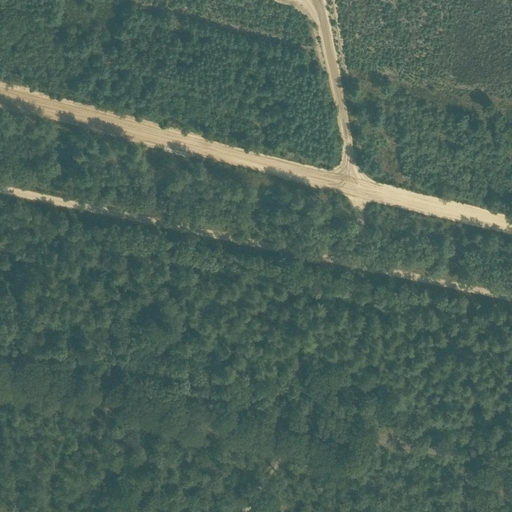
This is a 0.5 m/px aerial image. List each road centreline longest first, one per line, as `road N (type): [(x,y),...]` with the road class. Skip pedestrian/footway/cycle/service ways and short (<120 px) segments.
road 1 (track): [(511,222),(0,96)]
road 2 (unclassified): [(511,467),(0,358)]
